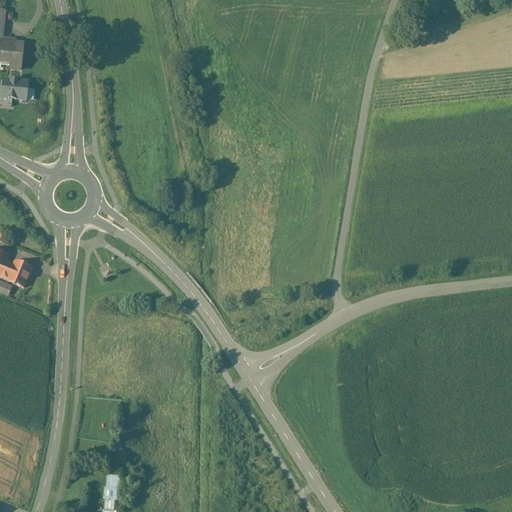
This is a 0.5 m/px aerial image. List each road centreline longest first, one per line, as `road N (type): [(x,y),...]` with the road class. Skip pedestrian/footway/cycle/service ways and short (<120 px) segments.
road 1 (unclassified): [(343,317),(336,279),(373,61),(395,0)]
road 2 (tertiary): [(36,511),(57,416),(68,221)]
road 3 (secondary): [(92,207),(178,278),(248,377)]
road 4 (secondary): [(59,0),(72,91),(70,172)]
road 5 (unclassified): [(511,281),(417,292),(343,317)]
road 6 (secondary): [(248,377),(334,511)]
road 7 (track): [(511,6),(375,55)]
